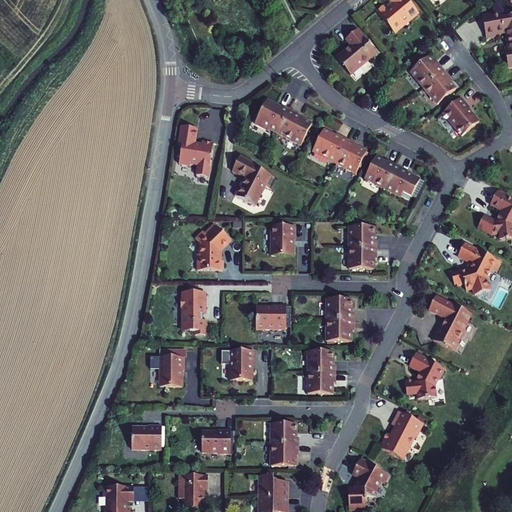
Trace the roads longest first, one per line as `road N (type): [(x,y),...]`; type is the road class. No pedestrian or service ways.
road 1 (unclassified): [(55,511),(121,359),(170,90)]
road 2 (residential): [(448,172),(437,154),(339,103),(294,53)]
road 3 (residential): [(448,172),(495,146),(508,126),(495,95),(450,40)]
road 4 (residential): [(294,53),(233,96),(170,90)]
road 5 (residential): [(358,412),(404,308),(405,286)]
road 6 (residential): [(358,412),(228,412)]
road 7 (residential): [(405,286),(448,172)]
